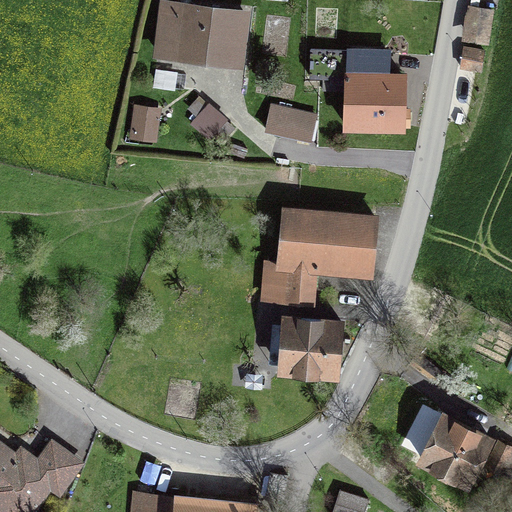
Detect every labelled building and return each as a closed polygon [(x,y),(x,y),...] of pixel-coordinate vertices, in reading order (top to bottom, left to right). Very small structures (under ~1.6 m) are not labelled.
[(245,13),(163,2),(157,52),(238,62),(245,13)] [(470,4),(466,31),(486,34),(491,9),(470,4)] [(461,67),(481,70),(484,50),(464,47),(461,67)] [(346,125),(401,126),(402,124),(408,124),(409,110),(402,110),(402,74),(387,74),(387,66),(377,67),(378,51),(311,48),(310,76),(323,77),(322,90),(347,90),(346,125)] [(226,119),(208,103),(198,114),(216,130),(226,119)] [(271,104),(266,129),(310,138),(315,114),(271,104)] [(153,138),(155,123),(135,120),(133,135),(153,138)] [(285,208),(280,262),(314,266),(370,271),(375,216),(285,208)] [(311,302),(314,266),(280,262),(267,261),(264,297),(311,302)] [(341,321),(285,316),(280,368),(337,373),(341,321)] [(466,482),(490,437),(445,414),(421,459),(466,482)] [(511,448),(511,449),(499,442),(487,464),(501,471),(504,464),(511,468),(511,448)] [(79,462),(52,443),(39,460),(22,448),(16,456),(0,444),(0,507),(3,510),(0,511),(28,511),(50,483),(59,490),(79,462)] [(288,474),(270,472),(266,496),(283,498),(288,474)] [(363,511),(368,498),(340,489),(332,511),(363,511)] [(260,511),(261,505),(175,495),(173,511),(151,511),(148,511),(260,511)]
